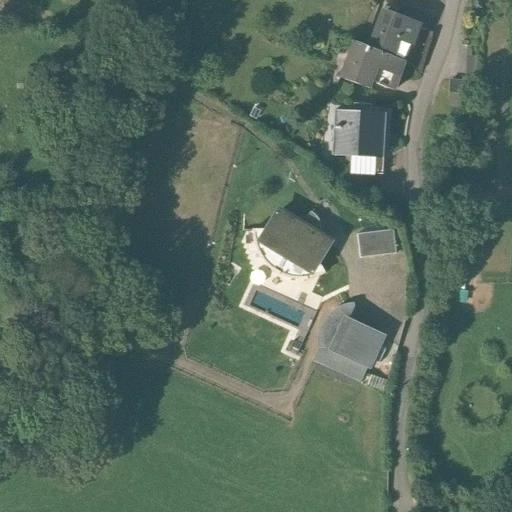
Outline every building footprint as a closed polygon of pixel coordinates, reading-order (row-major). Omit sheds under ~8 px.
[(380,5),(364,46),(405,61),(420,20),(380,5)] [(395,89),(405,61),(364,46),(356,42),(342,79),(372,90),(375,82),(395,89)] [(451,80),(449,106),(469,108),(472,82),(451,80)] [(384,115),(334,114),(333,158),(350,159),(383,159),(384,115)] [(382,177),(383,159),(350,159),(350,177),(382,177)] [(331,239),(275,204),(259,230),(252,230),(251,238),(253,245),(256,252),(260,259),(266,266),(270,269),(277,274),(285,277),(294,279),(303,280),(315,278),(325,274),(318,261),(331,239)] [(392,230),(357,235),(360,259),(395,254),(392,230)] [(385,335),(355,320),(353,302),(344,303),(337,306),(332,309),(327,313),(323,319),(319,325),(317,332),(316,339),(317,349),(325,348),(368,369),(385,335)]
